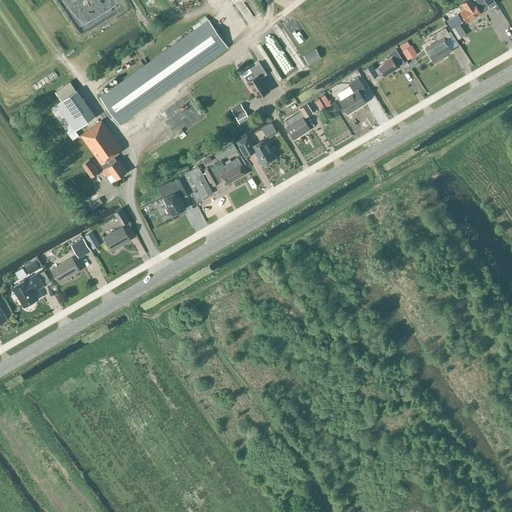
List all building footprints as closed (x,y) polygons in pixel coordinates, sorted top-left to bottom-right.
[(72,0),(84,24),(125,3),(123,0),(72,0)] [(252,18),(259,12),(249,0),(246,0),(241,4),(252,18)] [(480,12),(489,6),(484,0),(467,0),(462,3),(466,9),(461,12),(467,22),(480,13),(480,12)] [(447,21),(452,29),(459,25),(463,22),(458,14),(447,21)] [(112,119),(117,125),(227,46),(209,21),(100,98),(114,118),(112,119)] [(309,24),(300,29),(306,39),(315,33),(309,24)] [(465,34),(459,25),(452,29),(458,39),(465,34)] [(436,42),(426,48),(435,63),(443,58),(442,56),(451,50),(445,40),(451,37),(445,28),(432,35),(436,42)] [(417,54),(412,45),(402,51),(407,60),(417,54)] [(321,58),(316,48),(303,55),(309,65),(321,58)] [(384,75),(404,62),(396,49),(388,54),(391,57),(384,62),(385,63),(379,66),(384,75)] [(257,98),(269,90),(261,78),(267,74),(259,62),(249,69),(255,77),(247,82),(257,98)] [(370,80),(379,75),(372,64),(364,70),(370,80)] [(62,68),(37,80),(39,85),(64,73),(62,68)] [(360,93),(365,90),(358,78),(349,84),(354,93),(340,101),(347,113),(365,102),(360,93)] [(77,90),(76,90),(70,82),(55,93),(61,101),(50,108),(72,140),(83,133),(79,128),(95,116),(77,90)] [(195,106),(198,117),(206,115),(203,104),(195,106)] [(249,119),(241,104),(231,109),(239,124),(249,119)] [(305,117),(312,113),(307,104),(300,108),(305,117)] [(179,123),(185,116),(180,111),(173,118),(179,123)] [(294,140),(310,129),(302,116),(295,120),(292,116),(285,120),(288,125),(285,126),(294,140)] [(105,168),(102,170),(107,177),(112,173),(116,179),(126,172),(117,159),(116,160),(113,155),(122,149),(101,120),(81,135),(101,165),(102,164),(105,168)] [(271,123),(262,128),(266,135),(275,130),(271,123)] [(254,150),(262,164),(275,157),(264,139),(252,146),(246,136),(237,142),(245,156),(254,150)] [(238,151),(232,139),(212,151),(217,160),(224,156),(225,158),(238,151)] [(89,159),(82,164),(91,177),(98,172),(89,159)] [(221,161),(205,170),(212,184),(221,179),(225,186),(246,173),(240,163),(239,164),(236,159),(224,166),(221,161)] [(188,166),(180,170),(182,175),(191,193),(195,202),(213,193),(198,167),(190,171),(188,166)] [(256,174),(251,177),(256,188),(262,185),(256,174)] [(171,181),(158,187),(161,193),(163,198),(172,215),(186,208),(183,201),(177,190),(180,188),(184,196),(190,193),(191,193),(182,175),(181,175),(175,178),(176,179),(171,182),(171,181)] [(103,203),(99,198),(89,205),(93,210),(103,203)] [(121,225),(128,221),(121,209),(114,213),(121,225)] [(104,237),(112,250),(130,240),(122,227),(104,237)] [(97,240),(92,231),(85,236),(90,244),(97,240)] [(91,251),(83,238),(71,245),(79,258),(91,251)] [(51,269),(60,284),(68,279),(67,277),(79,270),(72,257),(51,269)] [(17,295),(24,306),(38,298),(33,291),(45,285),(38,273),(26,280),(26,278),(12,287),(17,295)]
